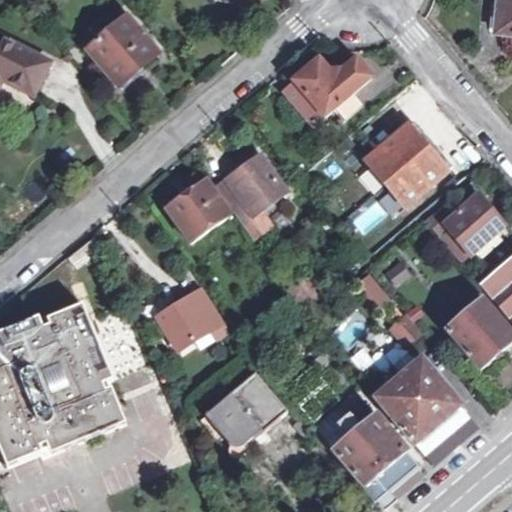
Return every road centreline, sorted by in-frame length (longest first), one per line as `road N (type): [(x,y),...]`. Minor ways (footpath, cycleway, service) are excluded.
road 1 (residential): [(335,0),(0,286)]
road 2 (residential): [(379,0),(511,154)]
